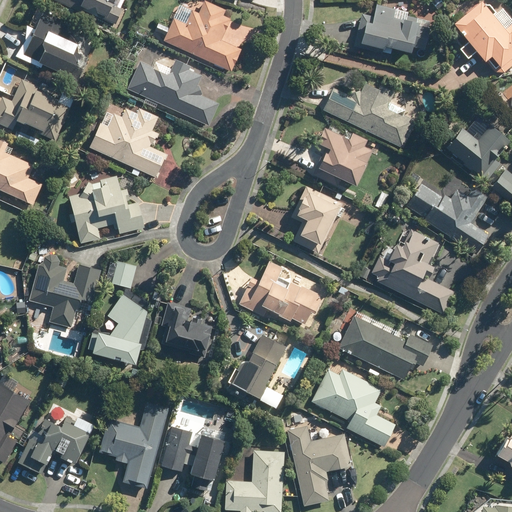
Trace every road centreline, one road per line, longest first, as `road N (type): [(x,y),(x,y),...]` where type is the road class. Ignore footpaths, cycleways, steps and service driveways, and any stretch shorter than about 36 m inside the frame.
road 1 (residential): [(250,163),(212,179),(187,214),(186,245),(217,251),(238,200)]
road 2 (residential): [(250,163),(286,54),(293,0)]
road 3 (residential): [(456,413),(467,346),(511,264)]
